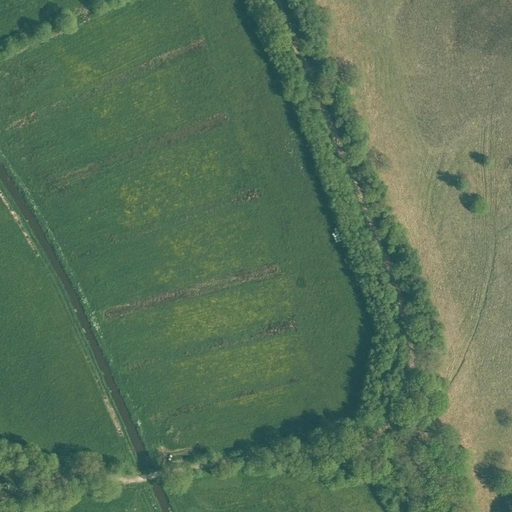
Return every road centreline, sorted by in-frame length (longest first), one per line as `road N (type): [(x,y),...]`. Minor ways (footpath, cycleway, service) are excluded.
road 1 (track): [(274,0),(406,321),(410,381),(388,424),(358,449)]
road 2 (track): [(141,478),(0,193)]
road 3 (track): [(290,455),(128,480)]
road 4 (track): [(0,499),(82,476),(128,480)]
